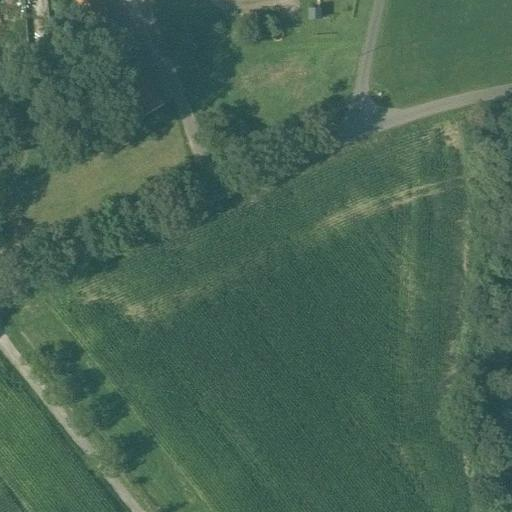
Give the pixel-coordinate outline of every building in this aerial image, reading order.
[(90,0),(71,0),(65,4),(78,26),(98,14),(90,0)] [(90,0),(98,14),(78,26),(105,71),(119,94),(121,98),(139,87),(153,111),(160,107),(96,0),(90,0)] [(139,87),(121,98),(135,122),(153,111),(139,87)] [(121,98),(119,94),(109,100),(126,127),(135,122),(121,98)] [(511,400),(486,407),(511,504),(511,400)]
